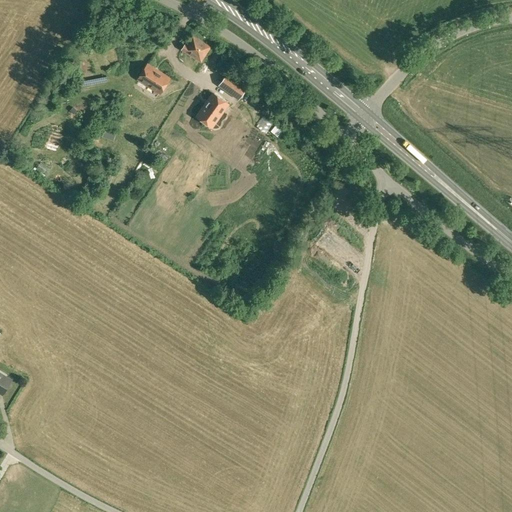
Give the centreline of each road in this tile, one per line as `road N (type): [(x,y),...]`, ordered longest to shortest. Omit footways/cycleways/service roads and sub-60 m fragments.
road 1 (unknown): [(390,181),(328,427),(297,511)]
road 2 (unclassified): [(511,280),(342,138)]
road 3 (primary): [(511,242),(365,113)]
road 4 (unclassified): [(342,138),(267,65),(193,14)]
road 5 (primary): [(365,113),(209,0)]
road 6 (unclassified): [(511,15),(443,38),(365,113)]
road 7 (unknown): [(122,511),(0,440)]
